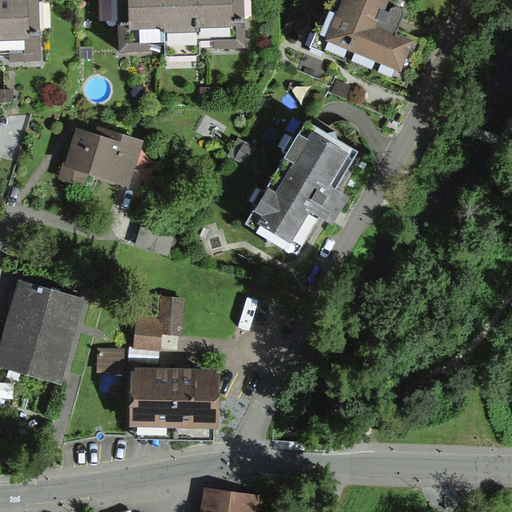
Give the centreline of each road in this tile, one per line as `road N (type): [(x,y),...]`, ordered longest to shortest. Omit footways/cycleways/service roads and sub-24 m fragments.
road 1 (residential): [(247,462),(255,430),(465,0)]
road 2 (unclassified): [(511,468),(247,462)]
road 3 (unclassified): [(247,462),(100,491),(0,496)]
